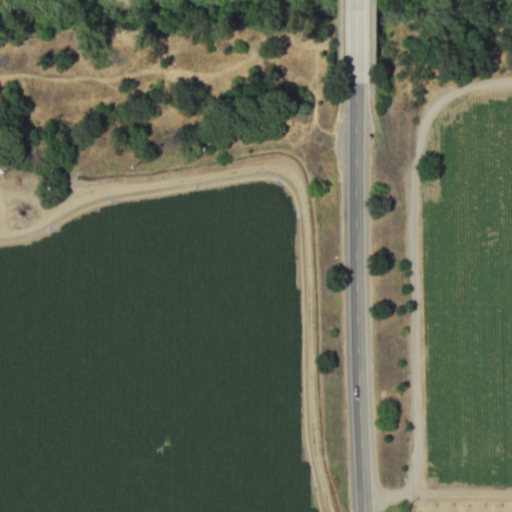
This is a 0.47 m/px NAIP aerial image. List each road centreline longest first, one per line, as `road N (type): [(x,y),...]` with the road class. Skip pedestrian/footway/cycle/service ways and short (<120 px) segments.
road 1 (track): [(411,495),(411,194),(421,127),(447,94),(511,79)]
road 2 (secondary): [(356,83),(363,511)]
road 3 (track): [(0,238),(35,239),(95,184),(122,176),(260,157),(314,135),(354,135)]
